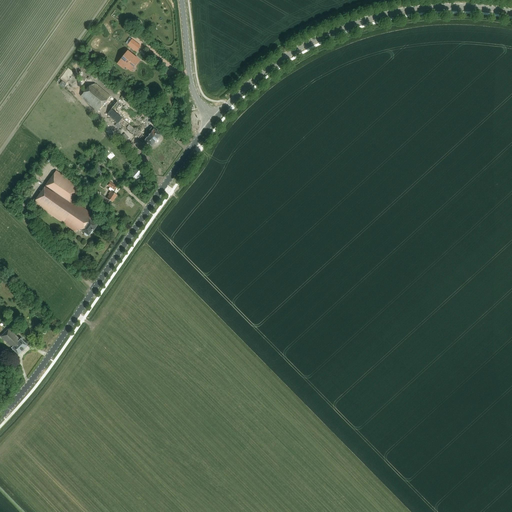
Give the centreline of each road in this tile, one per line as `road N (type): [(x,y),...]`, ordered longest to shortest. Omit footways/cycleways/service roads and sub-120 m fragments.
road 1 (secondary): [(212,122),(0,418)]
road 2 (secondary): [(212,122),(278,61),(353,24),(436,7),(511,12)]
road 3 (tertiary): [(212,122),(189,74),(182,0)]
